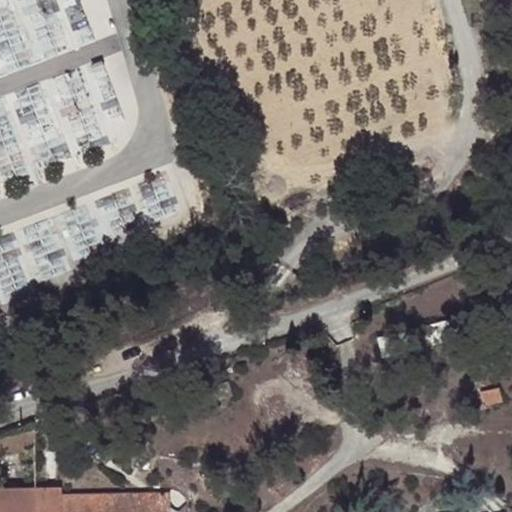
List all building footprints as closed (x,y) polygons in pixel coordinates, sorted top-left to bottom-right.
[(511,298),(428,317),(432,337),(433,336),(464,326),(511,306),(511,298)] [(433,336),(432,337),(432,339),(511,320),(511,306),(464,326),(433,336)] [(432,337),(428,317),(375,329),(380,351),(432,339),(432,337)] [(511,397),(509,376),(488,381),(494,402),(511,397)] [(229,382),(203,390),(207,403),(233,395),(229,382)] [(31,495),(31,511),(166,511),(166,501),(60,506),(59,493),(32,495),(31,495)] [(0,511),(31,511),(31,495),(0,496),(0,511)]
